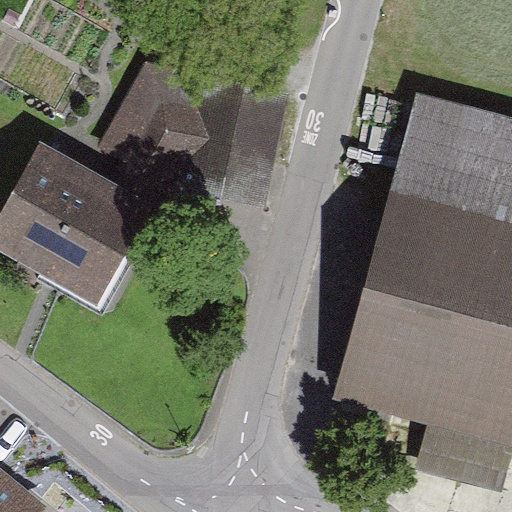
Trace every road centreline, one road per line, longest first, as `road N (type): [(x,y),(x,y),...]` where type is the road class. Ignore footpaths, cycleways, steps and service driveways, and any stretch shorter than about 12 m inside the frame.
road 1 (residential): [(360,0),(256,379),(242,511)]
road 2 (unclassified): [(0,370),(160,490),(228,511)]
